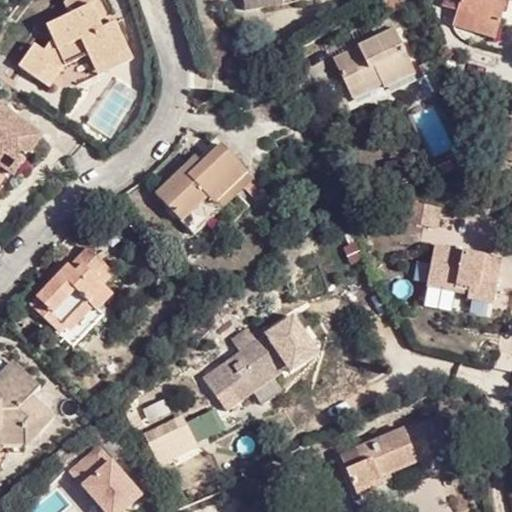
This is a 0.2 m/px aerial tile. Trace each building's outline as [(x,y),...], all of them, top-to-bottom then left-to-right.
[(93,67),(128,52),(113,20),(107,23),(96,30),(85,8),(95,0),(65,0),(62,5),(70,18),(49,32),(54,40),(44,52),(34,45),(18,67),(38,81),(49,66),(60,74),(65,68),(88,56),(93,67)] [(96,30),(107,23),(95,0),(85,8),(96,30)] [(241,0),(244,13),(310,0),(241,0)] [(443,0),(441,8),(498,26),(505,0),(443,0)] [(437,23),(493,40),(498,26),(441,8),(437,23)] [(392,29),(332,60),(351,101),(382,86),(384,90),(415,74),(392,29)] [(98,76),(132,60),(128,52),(93,67),(98,76)] [(49,66),(38,81),(49,89),(60,74),(49,66)] [(0,102),(0,147),(20,163),(42,136),(0,102)] [(511,117),(495,157),(511,164),(511,117)] [(209,198),(215,205),(247,176),(220,146),(201,164),(186,178),(180,172),(155,195),(181,224),(209,198)] [(0,164),(13,173),(20,163),(0,147),(0,164)] [(186,178),(201,164),(195,158),(180,172),(186,178)] [(209,198),(181,224),(193,236),(221,210),(215,205),(209,198)] [(430,213),(412,210),(409,231),(426,235),(430,213)] [(438,215),(430,213),(426,235),(434,236),(438,215)] [(94,280),(106,268),(87,249),(31,307),(60,336),(65,331),(69,334),(92,310),(88,305),(104,289),(94,280)] [(499,263),(433,251),(427,292),(455,298),(456,286),(467,288),(465,300),(465,303),(491,309),(499,263)] [(104,289),(116,277),(106,268),(94,280),(104,289)] [(467,288),(456,286),(455,298),(465,300),(467,288)] [(88,305),(92,310),(96,314),(112,297),(104,289),(88,305)] [(455,298),(427,292),(426,299),(454,305),(455,298)] [(253,396),(274,381),(288,370),(263,337),(202,380),(215,398),(229,390),(240,405),(253,396)] [(0,383),(15,368),(11,364),(0,375),(0,383)] [(4,441),(29,442),(30,434),(41,432),(54,421),(32,398),(39,391),(15,368),(0,383),(0,445),(3,446),(4,441)] [(274,381),(253,396),(262,407),(281,393),(274,381)] [(379,479),(388,474),(432,456),(417,421),(351,450),(358,465),(344,471),(354,495),(380,484),(379,479)] [(112,436),(101,423),(90,433),(102,446),(112,436)] [(173,459),(196,448),(185,427),(162,439),(173,459)] [(125,451),(112,436),(102,446),(115,461),(125,451)] [(0,459),(2,460),(6,453),(11,453),(11,459),(29,459),(29,442),(4,441),(3,446),(0,445),(0,459)] [(69,472),(101,511),(118,511),(137,497),(98,448),(69,472)] [(288,481),(281,466),(267,471),(274,486),(288,481)] [(379,479),(380,484),(390,479),(388,474),(379,479)]
